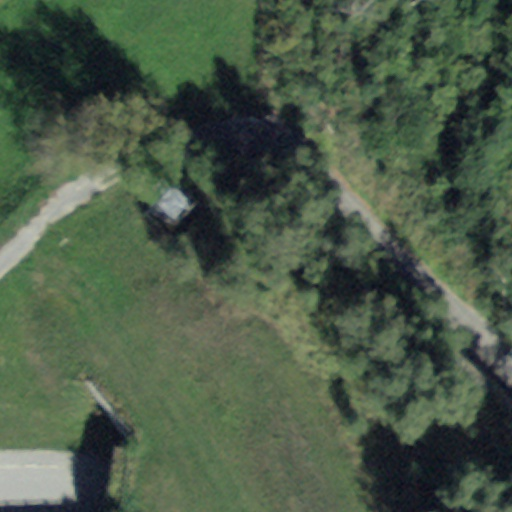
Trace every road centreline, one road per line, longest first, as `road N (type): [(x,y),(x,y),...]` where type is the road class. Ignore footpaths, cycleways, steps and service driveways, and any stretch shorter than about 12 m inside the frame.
road 1 (track): [(0,259),(149,140),(289,110),(329,146),(403,254)]
road 2 (residential): [(242,511),(113,482),(0,486)]
